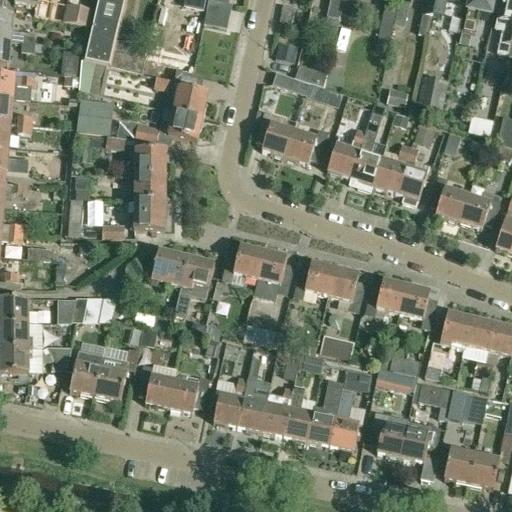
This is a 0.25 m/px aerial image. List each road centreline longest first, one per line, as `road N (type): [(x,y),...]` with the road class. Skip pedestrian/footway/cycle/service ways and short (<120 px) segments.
road 1 (residential): [(511,296),(238,200),(226,173),(265,0)]
road 2 (residential): [(440,511),(0,419)]
